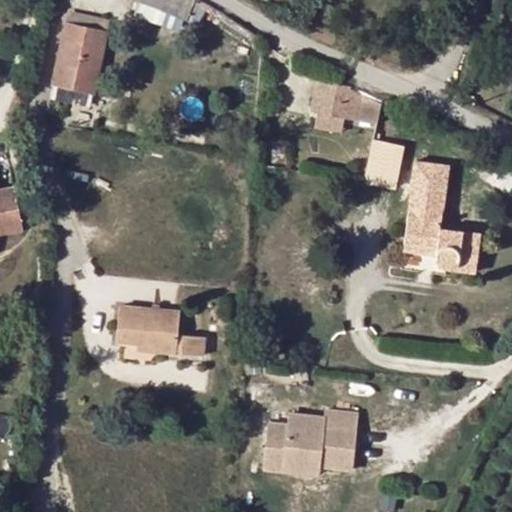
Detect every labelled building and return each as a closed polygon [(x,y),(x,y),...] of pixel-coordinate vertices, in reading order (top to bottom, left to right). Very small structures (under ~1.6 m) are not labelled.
[(130,0),(197,28),(200,19),(205,5),(196,0),(130,0)] [(205,5),(200,19),(258,53),(260,38),(205,5)] [(66,13),(64,25),(99,32),(101,20),(66,13)] [(64,25),(52,84),(93,93),(108,20),(101,20),(99,32),(64,25)] [(313,96),(320,98),(323,84),(315,83),(313,96)] [(349,89),(323,84),(320,98),(313,96),(310,112),(317,113),(317,115),(343,119),(357,122),(376,125),(378,117),(380,106),(349,92),(349,89)] [(341,134),(343,119),(317,115),(315,129),(341,134)] [(395,184),(402,143),(393,140),(374,136),(365,176),(365,178),(395,184)] [(0,192),(0,235),(22,232),(15,190),(0,192)] [(439,231),(441,213),(408,209),(402,251),(437,256),(437,262),(443,269),(474,274),(479,237),(439,231)] [(176,336),(178,313),(159,311),(150,310),(118,305),(113,341),(135,343),(152,345),(151,352),(173,354),(176,336)] [(201,357),(203,340),(181,336),(178,355),(201,357)] [(151,352),(152,345),(135,343),(134,349),(151,352)] [(352,469),(358,413),(325,410),(324,417),(288,413),(287,424),(268,422),(263,468),(282,470),(284,455),(321,459),(320,466),(352,469)] [(320,466),(321,459),(284,455),(282,470),(319,474),(320,466)]
